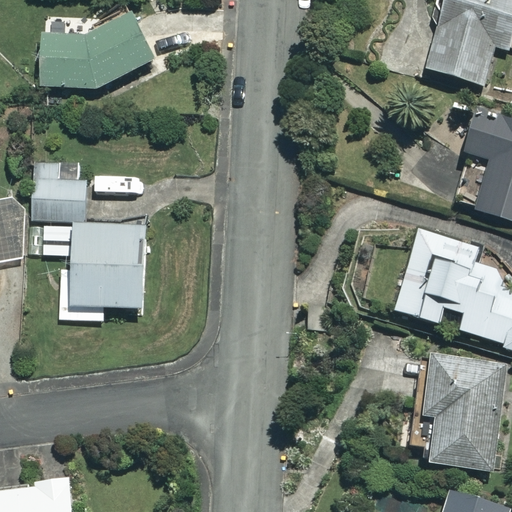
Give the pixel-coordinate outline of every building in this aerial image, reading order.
[(511,0),(446,0),(427,68),(482,84),(492,48),(511,53),(511,0)] [(46,34),(43,86),(100,90),(160,57),(134,11),(89,36),(46,34)] [(452,205),(511,220),(511,114),(479,105),(452,205)] [(34,220),(78,226),(85,168),(42,162),(34,220)] [(0,257),(27,259),(26,211),(15,196),(0,199),(0,257)] [(65,269),(63,321),(109,321),(108,301),(150,301),(150,225),(78,226),(76,269),(65,269)] [(425,231),(399,313),(511,347),(511,287),(505,285),(479,247),(425,231)] [(511,360),(433,354),(424,461),(502,467),(511,360)] [(0,485),(0,511),(75,511),(71,476),(0,485)] [(511,511),(511,507),(459,489),(451,511),(511,511)]
